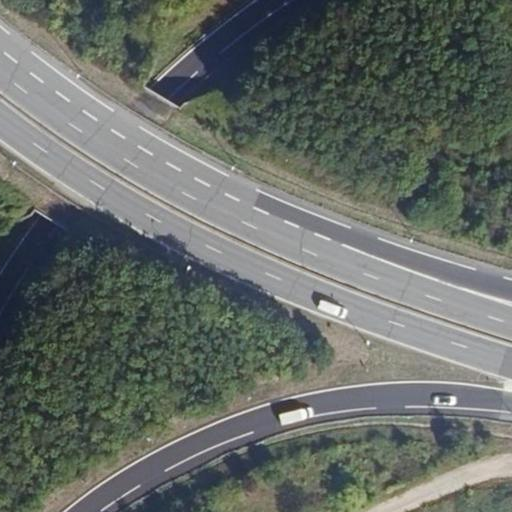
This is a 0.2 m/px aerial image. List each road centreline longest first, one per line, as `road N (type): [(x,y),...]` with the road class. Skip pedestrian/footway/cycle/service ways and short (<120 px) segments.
road 1 (primary): [(0,116),(156,223),(368,319),(511,365)]
road 2 (motorway): [(92,511),(223,435),(373,400),(511,404)]
road 3 (motorway): [(0,298),(49,218),(157,93),(274,0)]
road 4 (primary): [(327,256),(143,166),(0,58)]
road 5 (primary): [(511,323),(327,256)]
road 6 (motorway): [(511,291),(327,256)]
road 7 (track): [(376,511),(502,458),(511,461)]
